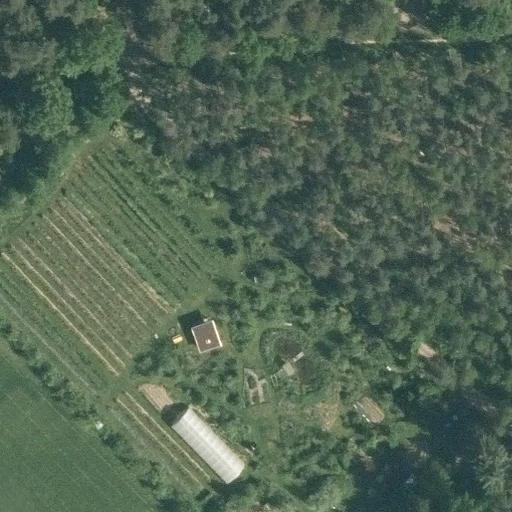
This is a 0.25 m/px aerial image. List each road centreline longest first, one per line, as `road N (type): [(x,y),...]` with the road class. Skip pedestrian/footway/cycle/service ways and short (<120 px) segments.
road 1 (track): [(490,415),(169,134)]
road 2 (track): [(132,49),(418,24)]
road 3 (track): [(132,49),(0,61)]
road 4 (track): [(490,415),(409,511)]
